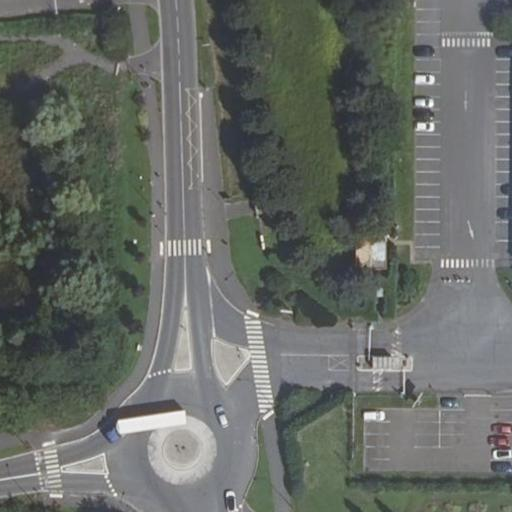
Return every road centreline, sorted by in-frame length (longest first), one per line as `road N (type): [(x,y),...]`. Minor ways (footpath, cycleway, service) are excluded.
road 1 (unclassified): [(184,246),(176,0)]
road 2 (unclassified): [(206,392),(184,246)]
road 3 (unclassified): [(184,246),(161,371),(168,390)]
